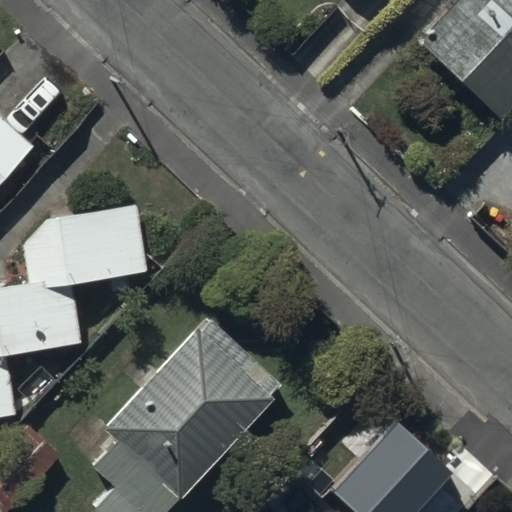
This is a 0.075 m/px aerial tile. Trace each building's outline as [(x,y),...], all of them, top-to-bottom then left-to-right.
[(511,0),(442,0),(413,31),(497,109),(511,92),(511,0)] [(0,170),(30,137),(0,110),(0,170)] [(146,266),(135,193),(43,206),(18,234),(22,271),(0,273),(0,408),(15,406),(6,348),(81,337),(72,277),(146,266)] [(276,376),(205,310),(197,319),(191,316),(98,416),(116,433),(92,458),(114,478),(93,501),(104,511),(130,511),(141,501),(149,508),(174,482),(178,486),(269,389),(266,387),(276,376)] [(0,505),(55,447),(25,419),(0,445),(0,505)] [(399,419),(334,490),(358,511),(415,511),(454,470),(399,419)]
